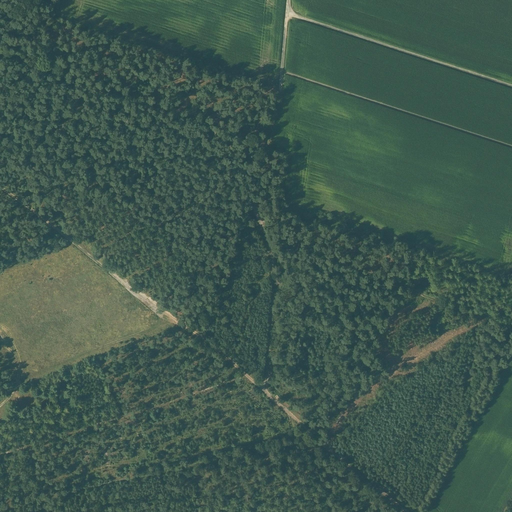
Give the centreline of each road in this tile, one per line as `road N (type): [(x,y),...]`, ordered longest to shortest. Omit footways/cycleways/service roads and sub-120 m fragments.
road 1 (track): [(0,179),(192,330),(300,429)]
road 2 (track): [(300,429),(42,499)]
road 3 (track): [(286,12),(511,86)]
road 4 (track): [(287,0),(279,96),(266,139)]
road 5 (track): [(300,429),(405,511)]
